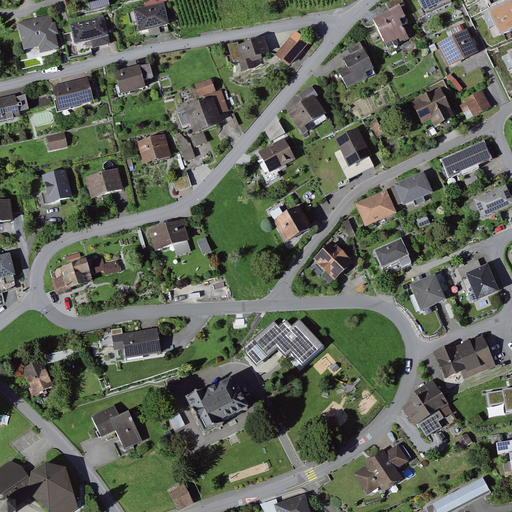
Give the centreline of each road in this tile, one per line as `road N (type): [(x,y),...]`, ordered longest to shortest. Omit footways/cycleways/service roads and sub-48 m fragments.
road 1 (tertiary): [(36,296),(44,259),(65,243),(183,209),(203,192),(344,25)]
road 2 (residential): [(344,25),(303,23),(0,85)]
road 3 (residential): [(267,306),(364,189),(495,124)]
road 4 (tertiary): [(200,511),(342,459),(393,413),(411,354)]
road 5 (tertiary): [(267,306),(67,325),(36,296)]
road 6 (tertiary): [(411,354),(398,321),(369,304),(267,306)]
road 7 (residential): [(114,511),(0,386)]
